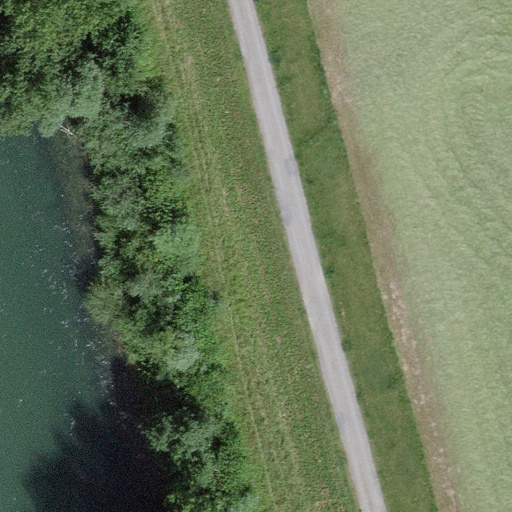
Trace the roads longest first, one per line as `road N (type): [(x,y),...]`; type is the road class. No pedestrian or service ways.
road 1 (track): [(244,0),(380,511)]
road 2 (track): [(143,0),(259,511)]
